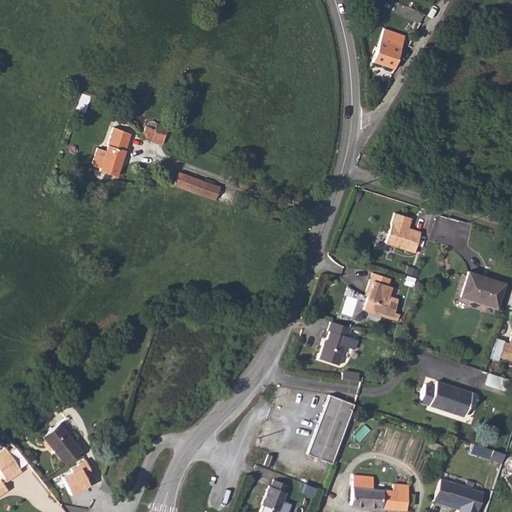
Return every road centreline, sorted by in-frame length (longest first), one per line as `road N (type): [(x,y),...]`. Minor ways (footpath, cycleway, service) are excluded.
road 1 (tertiary): [(256,374),(302,280),(342,169)]
road 2 (residential): [(342,169),(511,227)]
road 3 (unclassified): [(450,0),(375,114),(350,134)]
road 4 (tertiary): [(350,134),(350,61),(332,0)]
